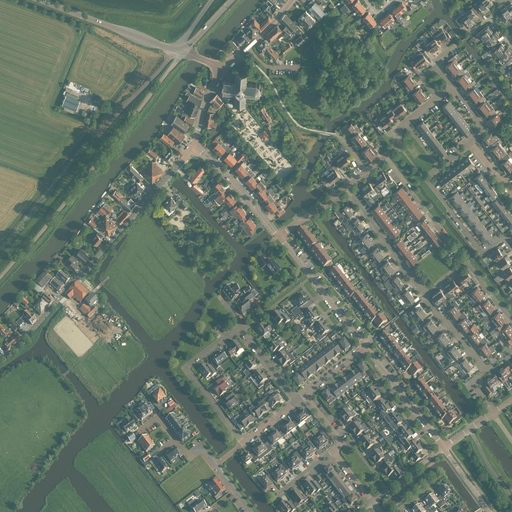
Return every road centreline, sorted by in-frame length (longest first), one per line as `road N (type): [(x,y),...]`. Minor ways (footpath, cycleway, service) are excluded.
road 1 (unclassified): [(0,281),(184,46)]
road 2 (unclassified): [(0,361),(196,144)]
road 3 (residential): [(242,443),(185,370),(241,329)]
road 4 (secondary): [(184,46),(45,0)]
road 5 (tertiary): [(366,346),(280,235)]
road 6 (residential): [(423,293),(346,187)]
road 7 (residential): [(466,259),(387,155)]
road 8 (tertiary): [(442,448),(366,346)]
road 9 (tertiary): [(280,235),(196,144)]
